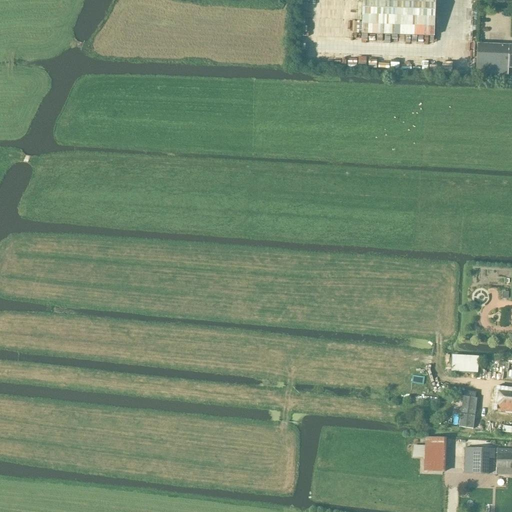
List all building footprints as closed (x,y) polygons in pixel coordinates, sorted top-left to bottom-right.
[(434,37),(435,0),(363,0),(362,34),(434,37)] [(344,8),(344,18),(360,19),(360,9),(344,8)] [(511,46),(477,44),(476,74),(478,74),(490,75),(508,76),(508,69),(511,69),(511,46)] [(451,357),(450,372),(462,373),(463,358),(463,357),(451,356),(451,357)] [(511,393),(499,392),(496,411),(511,412),(511,393)] [(463,397),(459,428),(473,429),(477,399),(463,397)] [(442,473),(444,438),(425,438),(424,472),(442,473)] [(465,448),(464,474),(488,475),(488,459),(494,459),(494,449),(465,448)] [(511,475),(511,450),(497,449),(496,475),(511,475)]
